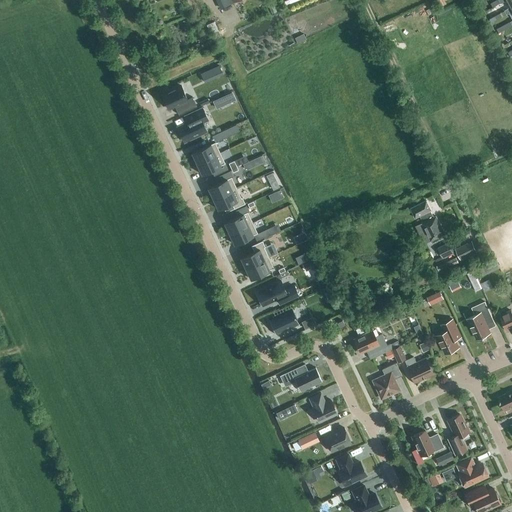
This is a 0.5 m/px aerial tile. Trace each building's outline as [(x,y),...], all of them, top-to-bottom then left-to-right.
[(216,0),(220,9),(238,0),(216,0)] [(507,15),(504,11),(493,17),(495,21),(507,15)] [(207,26),(211,35),(218,31),(214,22),(207,26)] [(303,35),(294,39),(297,45),(306,41),(303,35)] [(204,82),(223,74),(219,66),(200,74),(204,82)] [(181,86),(162,95),(168,109),(174,106),(178,115),(196,106),(192,97),(187,100),(181,86)] [(216,109),(236,100),(232,92),(212,101),(216,109)] [(208,121),(202,108),(185,116),(187,122),(177,126),(183,141),(206,132),(202,123),(208,121)] [(226,137),(239,131),(235,125),(223,130),(226,137)] [(215,143),(192,153),(197,164),(220,153),(215,143)] [(220,153),(197,164),(202,174),(211,170),(214,176),(227,170),(225,164),(220,153)] [(257,158),(260,164),(265,161),(262,155),(257,158)] [(246,171),(253,167),(250,161),(243,164),(246,171)] [(222,182),(208,188),(213,199),(236,188),(231,178),(233,177),(230,170),(219,176),(222,182)] [(273,190),(279,187),(276,180),(270,183),(273,190)] [(236,188),(213,199),(218,209),(223,207),(231,203),(234,209),(244,204),(242,198),(241,198),(236,188)] [(274,192),(278,200),(284,197),(280,190),(274,192)] [(427,201),(411,208),(416,218),(420,216),(423,223),(431,241),(446,234),(437,216),(435,217),(432,211),(427,201)] [(238,217),(224,223),(229,234),(252,223),(247,213),(249,212),(246,205),(235,210),(238,217)] [(252,223),(229,234),(234,244),(254,235),(256,241),(264,238),(264,239),(270,236),(267,229),(257,234),(252,223)] [(254,252),(241,258),(246,269),(268,258),(264,248),(265,247),(262,241),(251,246),(254,252)] [(461,260),(478,252),(472,241),(456,249),(461,260)] [(441,256),(453,251),(449,242),(437,248),(441,256)] [(312,250),(303,254),(307,261),(315,257),(312,250)] [(268,258),(246,269),(250,279),(273,269),(268,258)] [(458,263),(456,258),(436,266),(439,272),(458,263)] [(500,268),(496,260),(479,268),(483,276),(500,268)] [(311,274),(317,272),(312,261),(295,268),(298,275),(309,270),(311,274)] [(481,289),(473,273),(468,275),(475,292),(481,289)] [(280,280),(255,291),(262,306),(277,299),(279,304),(297,295),(293,285),(284,289),(280,280)] [(430,305),(444,299),(440,291),(427,298),(430,305)] [(477,339),(490,333),(485,321),(492,318),(485,301),(471,308),(475,315),(467,319),(477,339)] [(292,310),(269,321),(276,335),(299,324),(292,310)] [(511,313),(511,311),(500,315),(508,332),(511,329),(511,313)] [(305,329),(313,326),(309,318),(301,322),(305,329)] [(446,354),(459,347),(455,339),(461,337),(453,320),(442,325),(445,332),(437,335),(446,354)] [(340,329),(345,326),(342,321),(337,323),(340,329)] [(375,337),(372,330),(354,339),(360,354),(361,353),(360,352),(367,349),(368,351),(366,352),(370,359),(392,349),(390,344),(387,345),(382,334),(375,337)] [(430,349),(427,341),(419,345),(423,353),(430,349)] [(397,362),(405,359),(399,347),(392,350),(397,362)] [(394,357),(391,350),(385,353),(388,360),(394,357)] [(416,362),(413,357),(405,361),(407,366),(407,367),(414,383),(433,375),(425,358),(416,362)] [(381,399),(400,390),(394,379),(402,376),(396,363),(382,370),(384,375),(373,380),(381,399)] [(308,371),(305,364),(280,376),(285,387),(296,382),(300,392),(322,382),(315,368),(308,371)] [(511,390),(499,397),(505,411),(511,407),(511,390)] [(312,409),(319,422),(337,413),(331,400),(325,403),(320,393),(309,398),(313,408),(312,409)] [(287,416),(297,411),(294,404),(283,409),(287,416)] [(464,425),(460,414),(448,420),(456,437),(448,440),(455,455),(467,449),(460,436),(470,431),(466,424),(464,425)] [(331,453),(352,443),(344,426),(323,435),(331,453)] [(429,439),(425,430),(412,437),(421,456),(434,450),(434,452),(444,447),(438,435),(429,439)] [(316,433),(299,441),(304,450),(320,442),(316,433)] [(439,466),(454,459),(450,452),(435,459),(439,466)] [(353,465),(348,454),(336,460),(341,470),(338,472),(344,485),(366,475),(360,462),(353,465)] [(474,466),(471,458),(457,465),(461,472),(459,473),(460,476),(459,477),(462,484),(463,484),(465,487),(465,486),(487,476),(488,476),(481,463),(481,464),(474,466)] [(321,466),(304,474),(308,481),(320,475),(319,473),(323,471),(321,466)] [(441,471),(430,476),(435,486),(445,481),(441,471)] [(357,501),(355,502),(359,511),(369,511),(381,506),(374,493),(369,496),(364,485),(352,491),(357,501)] [(487,491),(484,485),(464,494),(470,506),(474,503),(477,511),(480,511),(500,503),(493,488),(487,491)] [(344,501),(350,498),(347,491),(341,494),(344,501)]
